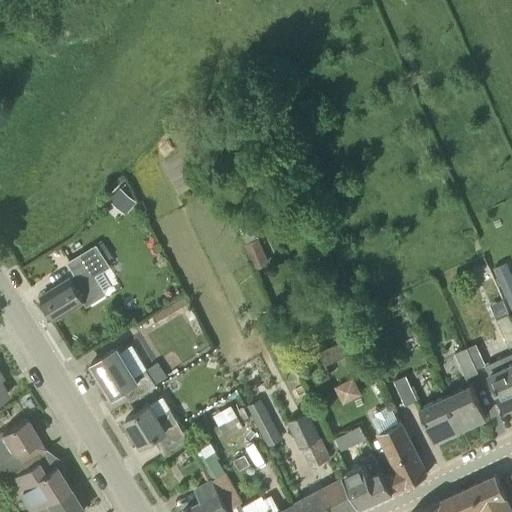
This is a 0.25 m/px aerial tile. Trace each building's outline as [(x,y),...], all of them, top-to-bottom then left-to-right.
[(132,194),(118,184),(110,194),(124,205),(132,194)] [(270,262),(259,237),(244,244),(256,269),(270,262)] [(85,251),(69,261),(76,273),(42,295),(52,311),(55,317),(72,307),(73,307),(84,300),(86,304),(106,292),(95,275),(110,266),(96,245),(85,252),(85,251)] [(503,289),(511,284),(511,274),(511,272),(498,278),(503,289)] [(344,280),(330,286),(338,305),(352,300),(344,280)] [(511,317),(509,311),(496,317),(509,346),(511,344),(511,317)] [(157,362),(135,375),(117,346),(92,362),(113,396),(123,390),(131,401),(157,385),(155,383),(166,376),(157,362)] [(455,351),(467,376),(478,371),(467,346),(455,351)] [(490,373),(505,407),(511,403),(511,351),(501,357),(505,366),(490,373)] [(376,374),(370,358),(360,362),(366,378),(376,374)] [(345,400),(363,392),(355,374),(337,383),(345,400)] [(395,379),(406,404),(418,399),(406,374),(395,379)] [(472,383),(446,395),(460,427),(486,415),(472,383)] [(188,440),(179,421),(170,407),(162,395),(150,403),(126,418),(142,444),(155,436),(166,453),(188,440)] [(460,427),(446,395),(420,407),(435,439),(460,427)] [(255,420),(269,413),(260,398),(247,405),(255,420)] [(213,414),(219,425),(237,415),(236,413),(231,404),(213,414)] [(394,467),(383,473),(393,490),(427,474),(400,421),(391,406),(388,408),(387,404),(373,412),(375,414),(372,416),(380,430),(375,432),(394,467)] [(311,465),(330,456),(308,409),(286,420),(299,448),(302,446),(311,465)] [(3,477),(4,480),(38,459),(34,453),(35,453),(30,444),(40,437),(27,416),(2,431),(0,432),(0,471),(3,477)] [(341,445),(362,440),(360,429),(338,435),(341,445)] [(205,465),(219,457),(207,434),(192,442),(205,465)] [(393,490),(383,473),(381,470),(373,453),(360,459),(362,463),(346,470),(362,504),(393,490)] [(35,508),(36,507),(70,486),(63,474),(65,472),(62,461),(56,463),(33,477),(29,470),(41,463),(38,459),(4,480),(11,476),(22,495),(26,493),(35,508)] [(201,470),(206,480),(211,478),(205,468),(201,470)] [(301,511),(297,502),(278,511),(271,511),(270,509),(263,511),(245,511),(239,502),(242,500),(226,471),(213,478),(229,508),(231,511),(301,511)] [(511,511),(511,507),(496,473),(454,493),(412,511),(511,511)] [(221,511),(228,509),(229,508),(213,478),(197,487),(203,499),(183,510),(184,511),(221,511)] [(343,478),(297,502),(301,511),(343,511),(358,505),(343,478)] [(70,486),(36,507),(39,511),(80,511),(84,509),(70,486)]
